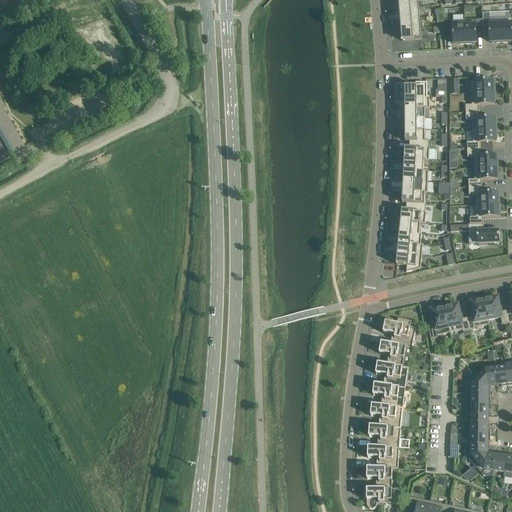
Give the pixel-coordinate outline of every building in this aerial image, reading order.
[(419,7),(418,0),(398,0),(400,9),(419,7)] [(401,20),(420,18),(419,7),(400,9),(401,20)] [(511,19),(501,19),(502,43),(507,43),(507,42),(511,41),(511,12),(511,19)] [(490,13),(482,13),(483,21),(483,27),(489,27),(490,42),(497,42),(497,43),(502,43),(501,19),(490,20),(490,13)] [(420,29),(420,18),(401,20),(402,31),(420,29)] [(452,21),(453,44),(460,44),(460,45),(465,44),(464,21),(452,21)] [(477,43),(476,25),(465,26),(465,21),(464,21),(465,44),(470,44),(470,43),(477,43)] [(420,29),(402,31),(403,42),(421,40),(420,29)] [(438,91),(436,91),(436,97),(438,98),(447,97),(447,92),(447,79),(438,80),(438,91)] [(450,80),(450,95),(458,95),(458,80),(450,80)] [(471,94),(495,93),(495,88),(494,88),(493,82),(471,82),(471,94)] [(427,83),(416,83),(416,87),(405,87),(405,98),(427,98),(427,83)] [(495,98),(495,93),(471,94),(472,105),(465,106),(466,113),(479,113),(479,106),(494,105),(494,98),(495,98)] [(405,98),(405,109),(425,109),(430,109),(430,97),(427,98),(405,98)] [(0,158),(2,162),(11,157),(10,155),(14,153),(15,155),(17,154),(24,150),(0,107),(0,158)] [(425,109),(405,109),(405,120),(425,120),(425,109)] [(496,131),(496,126),(495,126),(495,119),(480,119),(479,113),(466,113),(466,121),(472,120),(473,132),(496,131)] [(405,130),(425,130),(427,130),(427,120),(425,120),(405,120),(405,130)] [(425,130),(405,130),(405,142),(410,142),(409,149),(417,149),(417,142),(425,142),(425,141),(425,130)] [(473,132),(473,143),(467,143),(467,150),(481,150),(480,143),(496,142),(496,136),(497,136),(496,131),(473,132)] [(405,149),(405,160),(424,161),(429,162),(430,141),(425,141),(425,142),(417,142),(417,149),(409,149),(405,149)] [(474,169),(498,168),(498,163),(497,163),(496,156),(481,157),(481,150),(467,150),(468,158),(474,158),(474,169)] [(424,161),(405,160),(404,171),(424,172),(424,171),(424,161)] [(482,180),(497,180),(497,173),(498,173),(498,168),(474,169),(475,180),(468,180),(469,189),(482,188),(482,180)] [(428,183),(428,172),(424,171),(424,172),(404,171),(403,182),(428,183)] [(403,192),(425,193),(425,194),(427,194),(428,183),(403,182),(403,192)] [(475,195),(476,206),(499,205),(499,200),(498,200),(498,196),(491,196),(483,196),(482,189),(482,188),(469,189),(469,195),(475,195)] [(407,204),(406,211),(414,212),(414,204),(422,205),(422,204),(424,204),(425,194),(425,193),(403,192),(402,204),(407,204)] [(414,204),(414,212),(406,211),(402,211),(401,222),(420,224),(425,225),(426,213),(425,213),(426,204),(424,204),(422,204),(422,205),(414,204)] [(499,217),(498,210),(500,210),(499,205),(476,206),(476,217),(470,218),(470,225),(484,225),(484,218),(499,217)] [(419,235),(419,234),(420,224),(401,222),(400,233),(419,235)] [(486,244),(500,244),(500,241),(501,241),(501,234),(500,234),(499,231),(484,232),(484,225),(470,225),(468,225),(469,245),(479,244),(479,247),(486,246),(486,244)] [(419,235),(400,233),(399,243),(421,246),(421,245),(422,234),(419,234),(419,235)] [(399,243),(398,254),(422,257),(423,245),(421,245),(421,246),(399,243)] [(407,266),(406,273),(421,270),(422,257),(398,254),(397,265),(407,266)] [(502,325),(509,324),(507,311),(501,312),(498,298),(495,298),(495,297),(486,298),(487,300),(484,300),(489,325),(489,321),(501,318),(502,325)] [(489,325),(484,300),(482,301),(482,299),(473,301),(473,302),(471,303),(473,317),(467,318),(470,331),(476,330),(476,328),(489,325)] [(445,308),(450,333),(463,331),(463,332),(470,331),(467,318),(461,320),(458,305),(455,306),(455,304),(447,306),(447,308),(445,308)] [(445,308),(442,309),(442,307),(433,309),(434,310),(431,311),(434,326),(428,327),(431,339),(437,338),(437,336),(450,333),(445,308)] [(412,322),(398,319),(397,325),(386,323),(384,334),(393,335),(391,345),(406,348),(412,349),(416,329),(410,328),(412,322)] [(387,365),(403,368),(406,348),(391,345),(382,343),(380,354),(389,356),(387,365)] [(504,353),(503,345),(495,346),(496,354),(504,353)] [(408,369),(403,368),(387,365),(378,364),(376,375),(385,376),(384,386),(405,389),(408,369)] [(501,387),(508,387),(505,364),(494,365),(497,386),(501,385),(501,387)] [(479,378),(489,386),(497,386),(494,365),(495,370),(486,371),(479,378)] [(489,395),(489,386),(479,378),(473,385),(467,385),(467,394),(489,395)] [(405,389),(384,386),(375,385),(373,396),(382,397),(381,407),(403,409),(404,403),(405,389)] [(489,395),(467,394),(467,395),(473,395),(472,405),(468,405),(491,405),(491,399),(489,399),(489,395)] [(472,417),(480,417),(480,420),(480,424),(488,424),(488,420),(488,412),(491,412),(491,405),(468,405),(467,416),(472,417)] [(379,427),(401,429),(402,415),(403,409),(381,407),(372,406),(371,417),(380,418),(379,427)] [(491,435),(491,429),(488,429),(488,424),(480,424),(480,420),(480,417),(472,417),(472,420),(472,424),(467,424),(467,435),(491,435)] [(378,448),(399,449),(400,443),(401,429),(379,427),(370,427),(369,438),(378,438),(378,448)] [(467,436),(472,436),(472,446),(488,446),(488,442),(490,442),(491,435),(467,435),(467,436)] [(475,466),(488,454),(488,446),(472,446),(472,456),(468,459),(475,466)] [(377,469),(392,470),(398,470),(399,455),(399,449),(378,448),(368,448),(368,459),(377,459),(377,469)] [(494,471),(496,456),(488,454),(475,466),(483,476),(493,477),(494,471)] [(496,456),(494,471),(504,473),(507,455),(500,454),(500,456),(496,456)] [(377,469),(367,469),(367,480),(376,480),(376,490),(392,489),(392,470),(377,469)] [(466,474),(462,478),(469,481),(472,478),(468,473),(466,474)] [(377,504),(379,504),(398,504),(398,490),(392,489),(376,490),(367,490),(367,505),(367,506),(367,507),(368,507),(368,508),(369,509),(370,509),(371,510),(372,510),(373,510),(374,510),(374,509),(375,509),(376,508),(377,507),(377,506),(377,505),(377,504)] [(495,489),(494,495),(501,497),(502,491),(502,490),(495,489)] [(408,511),(412,511),(414,511),(428,511),(431,502),(411,498),(408,511)] [(448,511),(450,506),(431,502),(428,511),(448,511)]
